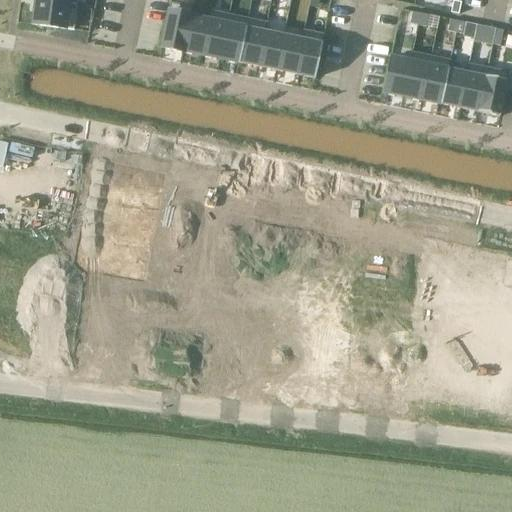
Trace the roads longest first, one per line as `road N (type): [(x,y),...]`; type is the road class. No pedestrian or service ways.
road 1 (residential): [(511,218),(0,113)]
road 2 (residential): [(511,143),(0,39)]
road 3 (residential): [(0,384),(511,447)]
